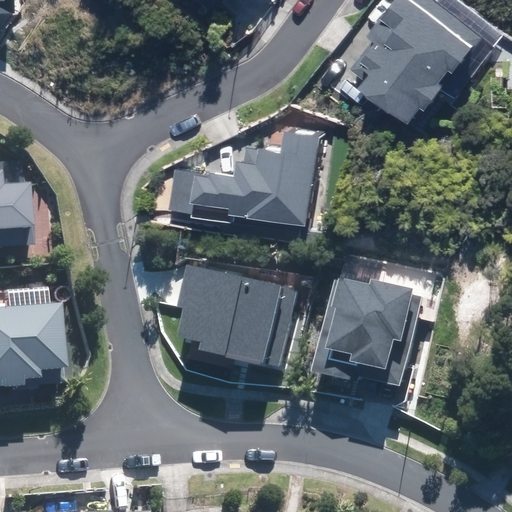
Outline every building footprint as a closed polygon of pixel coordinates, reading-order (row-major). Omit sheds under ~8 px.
[(357,89),(407,126),(420,108),(425,111),(444,85),(439,82),(448,70),(453,74),(480,37),(430,0),(395,0),(368,37),(374,42),(352,71),(364,80),(357,89)] [(190,217),(230,223),(231,215),(305,226),(318,136),(284,131),(281,154),(245,149),(242,163),(235,162),(233,176),(209,172),(208,176),(175,171),(169,210),(191,214),(190,217)] [(2,168),(0,167),(0,243),(32,244),(32,182),(2,182),(2,168)] [(199,349),(279,367),(297,290),(188,265),(178,307),(183,308),(177,336),(201,341),(199,349)] [(353,375),(400,386),(421,297),(412,295),(413,289),(370,278),(369,284),(339,277),(339,280),(333,279),(311,371),(352,381),(353,375)] [(60,304),(0,305),(0,390),(14,390),(14,384),(26,384),(25,378),(62,377),(60,304)]
